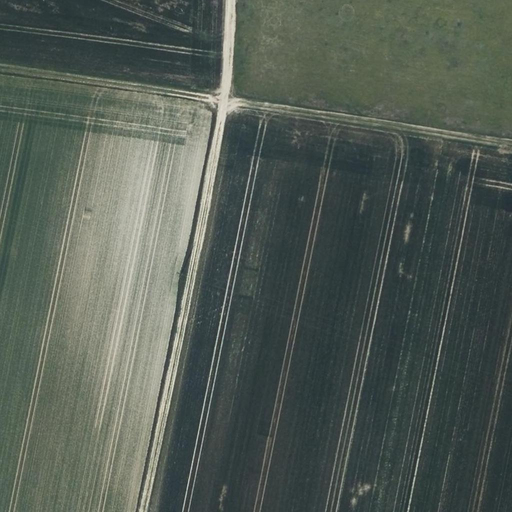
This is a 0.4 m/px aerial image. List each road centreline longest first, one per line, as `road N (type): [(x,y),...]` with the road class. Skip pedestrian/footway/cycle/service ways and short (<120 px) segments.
road 1 (track): [(232,0),(221,99),(140,511)]
road 2 (track): [(0,67),(511,147)]
